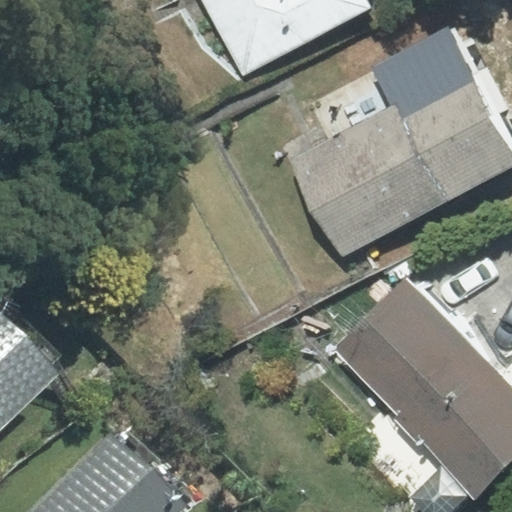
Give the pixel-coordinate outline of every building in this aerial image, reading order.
[(222,0),(258,67),(385,0),(222,0)] [(465,29),(420,52),(436,84),(304,151),(354,251),(511,171),(511,81),(497,53),(481,61),(465,29)] [(406,449),(463,508),(488,483),(497,492),(511,477),(511,342),(430,258),(331,355),(415,440),(406,449)] [(0,420),(39,382),(0,341),(0,420)] [(164,511),(95,441),(22,511),(164,511)]
